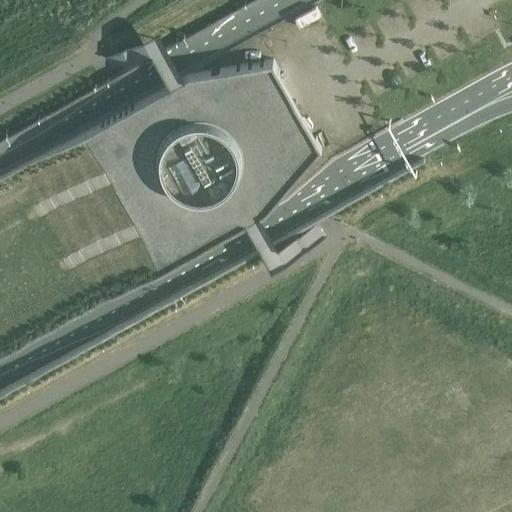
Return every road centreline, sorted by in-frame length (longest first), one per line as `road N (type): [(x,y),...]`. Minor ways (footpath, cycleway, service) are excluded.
road 1 (motorway): [(0,309),(511,26)]
road 2 (motorway): [(0,414),(511,132)]
road 3 (motorway): [(0,268),(487,0)]
road 4 (motorway): [(390,0),(0,214)]
road 5 (motorway): [(0,367),(387,154)]
road 6 (motorway): [(288,0),(0,165)]
road 7 (motorway): [(214,0),(0,119)]
road 8 (motorway): [(387,154),(511,78)]
road 9 (motorway): [(387,154),(410,157),(511,104)]
